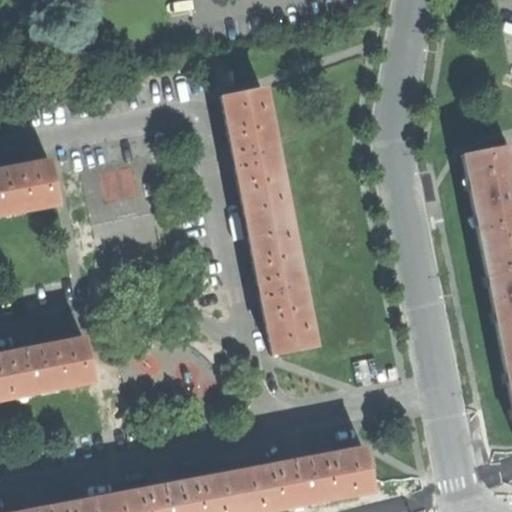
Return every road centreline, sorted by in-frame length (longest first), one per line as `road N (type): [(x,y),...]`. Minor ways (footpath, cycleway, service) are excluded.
road 1 (residential): [(0,149),(197,110),(240,342)]
road 2 (residential): [(441,392),(388,139),(411,0)]
road 3 (residential): [(0,490),(248,443),(264,422)]
road 4 (residential): [(0,334),(141,306),(197,317),(240,342)]
road 5 (residential): [(264,422),(441,392)]
road 6 (residential): [(466,511),(441,392)]
